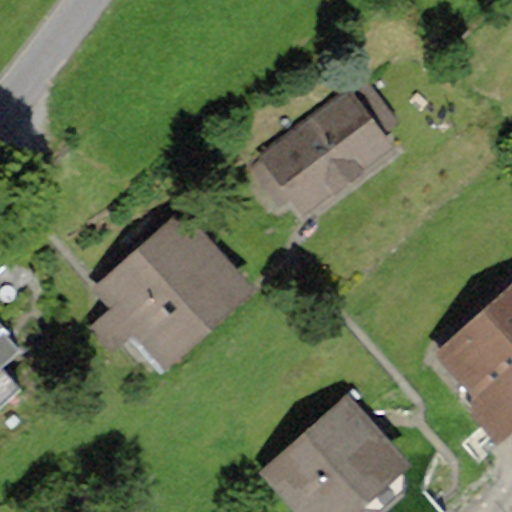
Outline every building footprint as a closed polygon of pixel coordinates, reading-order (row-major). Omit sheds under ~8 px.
[(347,94),(249,155),(286,213),(383,152),(347,94)] [(84,281),(150,365),(243,292),(176,209),(84,281)] [(511,288),(422,350),(477,430),(511,406),(511,288)] [(0,332),(0,419),(43,387),(0,332)] [(340,395),(246,466),(280,511),(348,511),(399,474),(340,395)]
